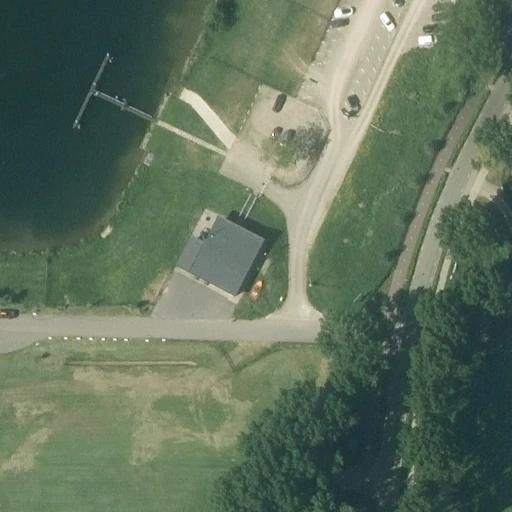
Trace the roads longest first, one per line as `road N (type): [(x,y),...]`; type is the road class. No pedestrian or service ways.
road 1 (unclassified): [(511,80),(448,200),(427,259),(394,401),(385,511)]
road 2 (unknown): [(297,221),(206,123)]
